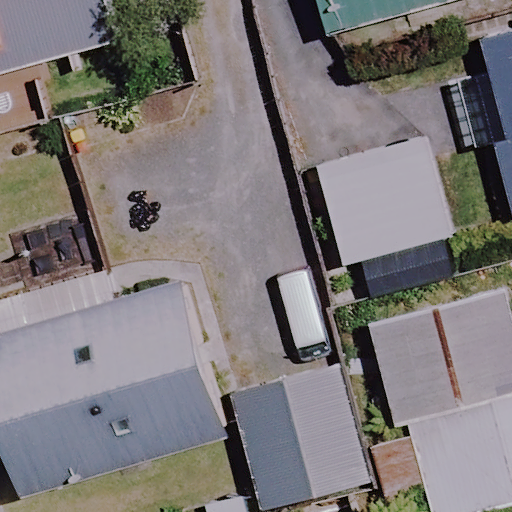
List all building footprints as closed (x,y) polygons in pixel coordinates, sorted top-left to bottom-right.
[(0,0),(0,53),(20,47),(9,12),(46,0),(0,0)] [(310,0),(323,42),(474,0),(310,0)] [(511,33),(484,42),(511,140),(511,142),(496,147),(511,201),(511,33)] [(464,240),(433,137),(319,171),(350,274),(464,240)] [(511,511),(511,300),(508,287),(375,328),(431,511),(511,511)] [(225,455),(188,298),(0,342),(0,419),(20,503),(225,455)] [(280,511),(370,486),(339,376),(236,406),(266,511),(280,511)]
